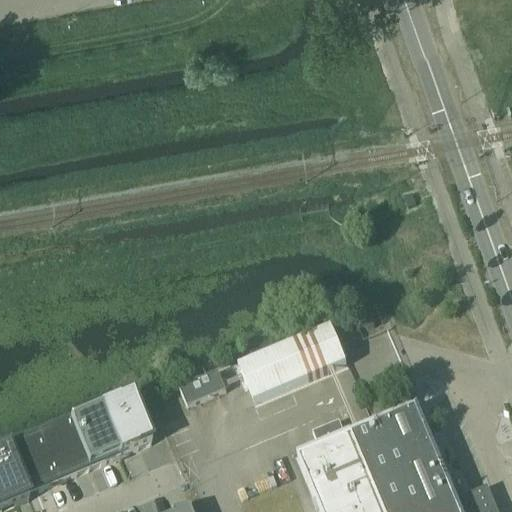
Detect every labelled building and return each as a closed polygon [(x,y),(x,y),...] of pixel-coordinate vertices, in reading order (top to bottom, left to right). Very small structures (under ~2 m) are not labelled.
[(374,331),(370,321),(363,324),(367,334),(374,331)] [(238,372),(253,408),(346,369),(331,333),(238,372)] [(179,393),(187,412),(226,396),(218,377),(179,393)] [(150,449),(131,403),(29,445),(0,457),(0,511),(9,511),(28,504),(26,501),(150,449)] [(460,511),(457,504),(417,410),(297,460),(318,511),(460,511)] [(338,425),(312,436),(316,446),(342,435),(338,425)] [(496,511),(487,491),(457,504),(460,511),(496,511)]
